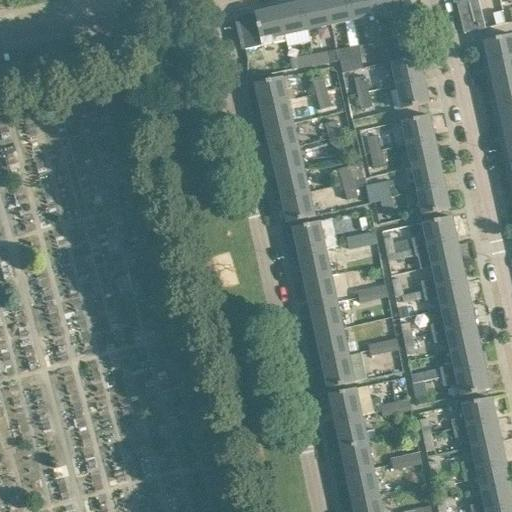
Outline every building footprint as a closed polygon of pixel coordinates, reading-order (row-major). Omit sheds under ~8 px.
[(326,0),(316,0),(303,3),(308,29),(331,24),(326,0)] [(351,0),(326,0),(331,24),(355,19),(351,0)] [(368,17),(377,15),(374,0),(351,0),(355,19),(356,24),(369,21),(368,17)] [(374,0),(376,9),(388,6),(389,12),(401,10),(402,16),(410,14),(420,12),(417,0),(374,0)] [(478,0),(456,0),(465,33),(482,29),(486,29),(478,0)] [(303,3),(280,8),(284,29),(286,40),(288,48),(311,43),(308,29),(303,3)] [(286,40),(284,29),(280,8),(256,13),(256,14),(238,18),(245,50),(286,40)] [(497,25),(504,24),(501,12),(494,14),(497,25)] [(406,49),(417,47),(413,31),(403,33),(406,49)] [(511,35),(485,41),(490,63),(511,57),(511,35)] [(376,41),(360,44),(363,56),(378,52),(376,41)] [(338,60),(341,74),(365,68),(362,56),(363,56),(360,44),(336,48),(338,60)] [(336,48),(313,52),(315,64),(338,60),(336,48)] [(299,67),(315,64),(313,52),(297,55),(299,67)] [(419,56),(386,63),(389,76),(395,75),(398,86),(425,80),(420,56),(419,56)] [(511,57),(490,63),(494,84),(511,80),(511,57)] [(324,74),(313,77),(317,93),(328,90),(324,74)] [(367,74),(355,77),(359,94),(371,92),(367,74)] [(283,77),(256,84),(261,107),(289,101),(295,99),(292,87),(286,89),(283,77)] [(425,80),(398,86),(403,109),(428,104),(430,103),(425,80)] [(511,80),(494,84),(499,106),(511,103),(511,80)] [(328,90),(317,93),(322,108),(333,105),(328,90)] [(374,105),(371,92),(359,94),(362,107),(374,105)] [(289,101),(261,107),(267,130),(294,124),(289,101)] [(511,103),(499,106),(504,128),(511,126),(511,103)] [(430,116),(403,122),(408,145),(436,139),(430,116)] [(326,122),(330,138),(341,135),(337,119),(326,122)] [(294,124),(267,130),(272,153),(299,147),(294,124)] [(346,150),(341,135),(330,138),(335,153),(346,150)] [(367,138),(371,153),(383,151),(379,135),(367,138)] [(441,162),(436,139),(408,145),(411,156),(413,156),(415,168),(441,162)] [(299,147),(272,153),(278,177),(304,170),(299,147)] [(383,151),(371,153),(374,169),(386,166),(383,151)] [(446,186),(441,162),(415,168),(407,170),(410,183),(417,182),(419,192),(446,186)] [(344,184),(354,181),(365,178),(362,163),(339,168),(344,184)] [(304,170),(278,177),(283,200),(310,194),(304,170)] [(354,181),(344,184),(348,199),(359,196),(354,181)] [(371,202),(380,200),(393,197),(389,182),(372,186),(367,187),(371,202)] [(446,186),(419,192),(424,215),(451,209),(446,186)] [(310,194),(283,200),(288,223),(292,222),(315,217),(310,194)] [(396,213),(393,197),(380,200),(384,216),(396,213)] [(365,246),(379,243),(372,210),(364,212),(366,224),(356,227),(358,234),(362,234),(365,246)] [(412,239),(414,248),(457,239),(453,217),(423,223),(426,235),(412,239)] [(299,244),(302,254),(327,249),(324,234),(320,235),(317,223),(294,228),(297,244),(299,244)] [(362,234),(358,234),(348,237),(350,249),(365,246),(362,234)] [(385,238),(388,254),(396,252),(393,237),(385,238)] [(462,260),(457,239),(414,248),(396,252),(388,254),(390,262),(416,256),(416,257),(419,257),(422,269),(433,267),(462,260)] [(305,282),(329,276),(327,265),(330,264),(327,249),(302,254),(304,266),(302,266),(305,282)] [(422,282),(424,291),(467,282),(462,260),(433,267),(436,279),(422,282)] [(311,297),(313,308),(339,302),(336,287),(332,288),(329,276),(305,282),(309,297),(311,297)] [(396,297),(403,296),(405,296),(401,278),(393,280),(396,297)] [(472,304),(467,282),(424,291),(425,298),(426,301),(440,298),(443,310),(472,304)] [(387,285),(373,288),(375,300),(390,297),(387,285)] [(360,303),(375,300),(373,288),(358,291),(360,303)] [(424,291),(405,296),(403,296),(404,303),(425,298),(424,291)] [(317,335),(341,330),(338,317),(342,317),(339,302),(313,308),(316,319),(314,319),(317,335)] [(425,337),(434,335),(476,325),(472,304),(443,310),(445,323),(423,328),(425,337)] [(400,318),(398,307),(392,308),(394,320),(400,318)] [(402,324),(405,339),(414,338),(411,322),(402,324)] [(476,325),(434,335),(436,344),(449,341),(452,353),(481,347),(476,325)] [(322,350),(325,362),(351,356),(347,341),(344,342),(341,330),(317,335),(320,351),(322,350)] [(398,338),(383,341),(386,353),(400,350),(398,338)] [(417,354),(414,338),(405,339),(408,355),(417,354)] [(369,344),(370,350),(371,356),(386,353),(383,341),(369,344)] [(414,384),(486,369),(481,347),(452,353),(455,366),(412,376),(414,384)] [(354,370),(351,356),(325,362),(327,372),(325,373),(329,389),(352,384),(349,371),(354,370)] [(491,390),(486,369),(414,384),(416,393),(458,384),(461,397),(491,390)] [(335,410),(338,421),(363,415),(360,401),(356,402),(353,390),(330,395),(333,411),(335,410)] [(452,421),(454,429),(497,420),(492,398),(463,404),(466,418),(452,421)] [(410,399),(396,402),(398,413),(412,411),(410,399)] [(384,416),(398,413),(396,402),(382,405),(384,416)] [(341,448),(365,443),(363,431),(367,431),(363,415),(338,421),(340,432),(338,433),(341,448)] [(420,419),(424,435),(432,433),(429,417),(420,419)] [(497,420),(454,429),(456,438),(470,435),(472,448),(502,441),(497,420)] [(436,450),(432,433),(424,435),(427,451),(436,450)] [(502,441),(472,448),(475,461),(461,464),(463,472),(507,463),(502,441)] [(347,464),(349,474),(375,469),(372,454),(368,455),(365,443),(341,448),(345,464),(347,464)] [(420,451),(406,454),(408,467),(423,464),(420,451)] [(394,470),(408,467),(406,454),(391,458),(394,470)] [(429,462),(432,478),(441,476),(438,460),(429,462)] [(468,494),(482,491),(511,484),(507,463),(463,472),(468,494)] [(350,486),(353,502),(377,496),(374,484),(378,483),(375,469),(349,474),(352,486),(350,486)] [(444,492),(441,476),(432,478),(435,494),(444,492)] [(511,487),(511,484),(482,491),(485,504),(471,507),(472,511),(487,511),(511,506),(511,487)] [(384,511),(384,507),(380,508),(377,496),(353,502),(355,511),(384,511)]
